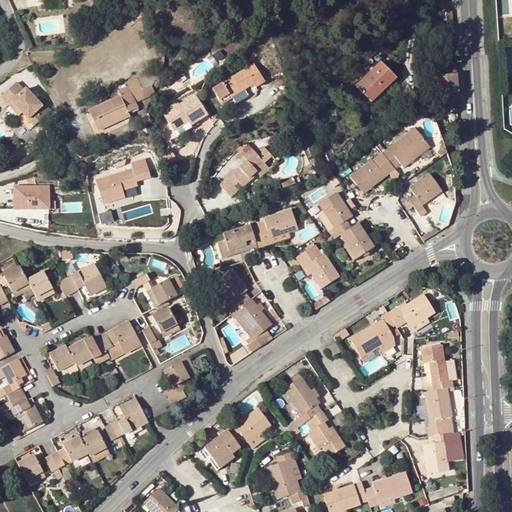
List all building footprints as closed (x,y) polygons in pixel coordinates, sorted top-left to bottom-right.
[(452,30),(450,11),(438,12),(439,30),(452,30)] [(363,69),(371,61),(367,56),(364,54),(356,61),(358,63),(363,69)] [(370,103),(395,79),(380,63),(355,86),(370,103)] [(255,65),(214,88),(223,104),(231,99),(232,99),(231,97),(254,84),(257,88),(265,83),(255,65)] [(455,65),(435,67),(436,77),(456,75),(455,65)] [(436,77),(438,95),(455,93),(458,93),(456,75),(436,77)] [(136,79),(130,82),(129,86),(135,102),(144,99),(144,97),(136,79)] [(25,90),(18,82),(2,98),(9,106),(14,101),(24,112),(37,125),(52,111),(46,104),(44,106),(27,88),(25,90)] [(137,109),(135,102),(128,87),(118,91),(121,96),(89,111),(98,131),(129,117),(128,113),(137,109)] [(456,101),(455,93),(438,95),(439,103),(456,101)] [(195,94),(163,113),(173,130),(188,121),(190,124),(207,114),(195,94)] [(24,112),(14,101),(9,106),(20,117),(24,112)] [(400,164),(402,168),(414,159),(429,148),(414,129),(382,153),(393,169),(400,164)] [(248,145),(239,154),(247,163),(245,165),(221,188),(234,200),(252,182),(268,166),(264,163),(272,156),(263,147),(256,154),(248,145)] [(444,146),(440,147),(437,155),(439,158),(446,154),(444,146)] [(432,152),(429,148),(414,159),(416,163),(432,152)] [(394,170),(393,169),(382,153),(381,153),(376,157),(388,174),(394,170)] [(245,165),(247,163),(239,154),(236,157),(245,165)] [(264,163),(268,166),(252,182),(256,186),(279,163),(272,156),(264,163)] [(358,163),(362,168),(371,161),(367,156),(358,163)] [(376,157),(371,161),(384,178),(388,174),(376,157)] [(135,169),(98,180),(106,205),(128,198),(126,191),(140,186),(139,182),(153,178),(147,159),(133,163),(135,169)] [(384,178),(371,161),(362,168),(350,177),(362,194),(384,178)] [(408,201),(419,217),(426,213),(423,210),(421,206),(436,196),(441,192),(429,175),(409,189),(414,196),(408,201)] [(16,210),(51,210),(51,187),(16,187),(16,210)] [(335,227),(329,231),(334,240),(340,235),(347,231),(342,224),(347,220),(353,217),(336,193),(319,204),(325,212),(335,227)] [(436,196),(421,206),(423,210),(439,199),(436,196)] [(264,217),(264,221),(270,239),(288,233),(298,230),(291,209),(264,217)] [(329,231),(335,227),(325,212),(319,217),(329,231)] [(347,231),(351,228),(347,220),(342,224),(347,231)] [(290,237),(288,233),(270,239),(264,221),(257,223),(265,245),(290,237)] [(257,247),(265,245),(257,223),(250,225),(257,247)] [(346,245),(356,260),(373,248),(357,224),(351,228),(347,231),(340,235),(346,245)] [(221,258),(230,255),(229,252),(246,246),(247,250),(257,247),(250,225),(223,233),(225,240),(217,243),(221,258)] [(200,248),(196,237),(186,241),(189,252),(200,248)] [(354,261),(356,260),(346,245),(344,247),(354,261)] [(246,246),(229,252),(230,255),(247,250),(246,246)] [(297,258),(301,264),(319,252),(315,246),(297,258)] [(73,252),(59,250),(58,261),(71,263),(73,252)] [(321,256),(319,252),(301,264),(309,276),(312,274),(307,266),(321,256)] [(325,254),(321,256),(307,266),(312,274),(322,289),(340,277),(325,254)] [(106,287),(94,264),(78,272),(90,295),(106,287)] [(3,275),(12,292),(19,288),(21,292),(30,287),(27,281),(19,267),(3,275)] [(46,297),(44,292),(52,288),(43,272),(27,281),(30,287),(38,302),(46,297)] [(229,303),(226,306),(223,308),(229,316),(231,315),(235,312),(243,305),(237,298),(242,294),(247,291),(232,273),(216,286),(220,291),(229,303)] [(149,281),(146,275),(133,281),(137,287),(149,281)] [(72,292),(78,289),(71,276),(64,279),(72,292)] [(64,279),(58,283),(65,296),(72,292),(64,279)] [(176,296),(167,280),(151,289),(155,296),(150,298),(155,307),(176,296)] [(55,293),(52,288),(44,292),(46,297),(55,293)] [(150,298),(155,296),(151,289),(147,291),(150,298)] [(188,290),(181,293),(185,301),(191,299),(188,290)] [(226,306),(229,303),(220,291),(216,293),(226,306)] [(243,305),(248,301),(242,294),(237,298),(243,305)] [(405,323),(408,328),(425,318),(433,313),(422,295),(404,306),(398,310),(396,307),(391,310),(386,313),(394,326),(395,328),(405,323)] [(272,326),(260,311),(256,305),(251,299),(248,301),(243,305),(235,312),(242,321),(253,335),(255,338),(251,341),(246,344),(252,352),(269,341),(263,333),(272,326)] [(180,329),(168,307),(152,316),(161,332),(169,328),(172,333),(180,329)] [(238,324),(242,321),(235,312),(231,315),(238,324)] [(370,327),(348,340),(360,360),(378,349),(391,341),(393,339),(388,330),(394,326),(386,313),(379,316),(382,320),(374,324),(370,327)] [(428,323),(425,318),(408,328),(412,333),(428,323)] [(110,359),(141,344),(129,321),(98,336),(108,355),(110,358),(110,359)] [(150,344),(156,341),(149,327),(143,331),(150,344)] [(172,333),(169,328),(161,332),(163,337),(172,333)] [(334,336),(338,342),(349,335),(345,329),(334,336)] [(0,358),(13,352),(5,335),(1,337),(0,335),(0,358)] [(94,362),(108,355),(98,336),(91,340),(85,343),(84,341),(67,349),(74,362),(76,366),(91,358),(94,362)] [(223,339),(218,341),(223,353),(227,352),(223,339)] [(160,348),(156,341),(150,344),(153,351),(160,348)] [(382,355),(395,347),(395,345),(391,341),(378,349),(382,355)] [(340,352),(334,344),(327,349),(332,357),(340,352)] [(448,389),(454,388),(452,381),(452,379),(448,380),(444,361),(442,345),(420,348),(422,363),(428,362),(433,391),(448,389)] [(49,355),(57,371),(74,362),(67,349),(65,346),(49,355)] [(110,358),(108,355),(94,362),(95,365),(110,358)] [(184,371),(188,379),(196,375),(187,358),(184,360),(189,369),(184,371)] [(17,359),(1,367),(6,376),(10,384),(0,388),(0,397),(6,394),(9,400),(23,393),(20,387),(18,384),(27,379),(17,359)] [(184,360),(163,371),(171,386),(172,388),(182,383),(188,379),(184,371),(189,369),(184,360)] [(456,380),(453,360),(444,361),(448,380),(452,379),(452,381),(456,380)] [(53,387),(59,384),(52,370),(46,373),(53,387)] [(319,403),(316,398),(319,395),(314,388),(311,390),(302,377),(301,377),(299,374),(292,379),(294,382),(283,389),(291,402),(301,416),(294,420),(285,427),(289,433),(297,428),(305,422),(316,415),(312,408),(319,403)] [(283,389),(294,382),(292,379),(281,386),(283,389)] [(182,383),(172,388),(171,386),(165,390),(168,397),(182,391),(185,398),(189,396),(182,383)] [(430,420),(445,418),(452,417),(448,389),(433,391),(426,392),(427,402),(430,420)] [(172,405),(185,398),(182,391),(168,397),(172,405)] [(10,408),(14,415),(17,414),(25,431),(42,422),(34,405),(30,407),(27,400),(23,393),(9,400),(7,402),(10,408)] [(118,437),(121,436),(147,422),(135,399),(119,407),(122,413),(119,415),(122,420),(118,423),(117,421),(111,424),(118,437)] [(0,413),(10,408),(7,402),(0,405),(0,413)] [(293,418),(294,420),(301,416),(291,402),(288,404),(296,416),(293,418)] [(423,403),(427,427),(446,425),(445,418),(430,420),(427,402),(423,403)] [(234,425),(231,421),(224,427),(231,436),(238,431),(245,440),(247,443),(261,433),(270,426),(257,408),(241,420),(234,425)] [(344,448),(334,433),(331,435),(328,431),(323,424),(327,422),(320,412),(316,415),(305,422),(311,431),(307,433),(319,450),(322,448),(328,458),(344,448)] [(22,432),(25,431),(17,414),(14,415),(22,432)] [(231,421),(234,425),(241,420),(238,416),(231,421)] [(111,424),(104,427),(111,441),(118,437),(111,424)] [(447,433),(446,425),(427,427),(428,436),(434,435),(447,433)] [(88,453),(90,456),(106,448),(96,427),(85,433),(87,437),(81,440),(88,453)] [(216,465),(231,454),(240,448),(237,445),(231,436),(224,427),(217,432),(220,435),(203,448),(216,465)] [(292,437),(300,432),(297,428),(289,433),(292,437)] [(237,445),(245,440),(238,431),(231,436),(237,445)] [(447,462),(464,460),(459,432),(450,433),(447,433),(434,435),(435,443),(422,445),(424,455),(425,464),(426,474),(449,472),(447,462)] [(265,438),(261,433),(247,443),(251,448),(265,438)] [(81,440),(79,436),(63,445),(65,449),(58,453),(57,452),(51,455),(58,468),(71,461),(88,453),(81,440)] [(92,461),(109,452),(106,448),(90,456),(92,461)] [(234,458),(231,454),(216,465),(203,448),(200,450),(216,471),(234,458)] [(277,464),(265,468),(272,486),(277,500),(290,495),(300,491),(297,480),(289,461),(293,459),(290,450),(274,456),(277,464)] [(17,463),(28,485),(37,480),(35,475),(42,471),(34,455),(17,463)] [(300,479),(293,459),(289,461),(297,480),(300,479)] [(56,471),(60,481),(73,476),(68,466),(56,471)] [(267,487),(272,486),(265,468),(261,470),(267,487)] [(42,471),(35,475),(37,480),(45,476),(42,471)] [(370,509),(380,506),(379,502),(394,497),(394,500),(413,493),(406,474),(372,486),(374,489),(364,492),(368,504),(370,509)] [(361,482),(323,496),(328,511),(342,511),(345,511),(354,511),(363,509),(362,506),(368,504),(364,492),(361,482)] [(431,504),(459,495),(457,486),(428,495),(431,504)] [(175,511),(179,508),(158,488),(142,503),(150,511),(175,511)] [(300,500),(303,507),(309,505),(304,490),(300,491),(290,495),(292,503),(300,500)] [(394,497),(379,502),(380,506),(381,509),(396,504),(394,500),(394,497)] [(123,508),(124,511),(129,511),(138,503),(133,499),(123,508)]
